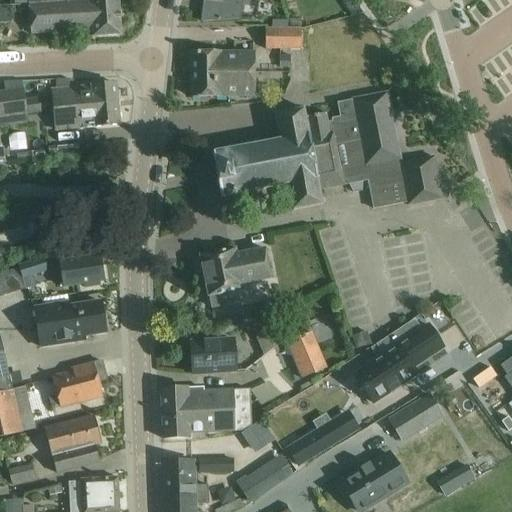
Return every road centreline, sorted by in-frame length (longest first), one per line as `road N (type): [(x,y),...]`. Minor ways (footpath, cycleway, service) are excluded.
road 1 (tertiary): [(146,511),(136,268),(154,58)]
road 2 (residential): [(0,63),(154,58)]
